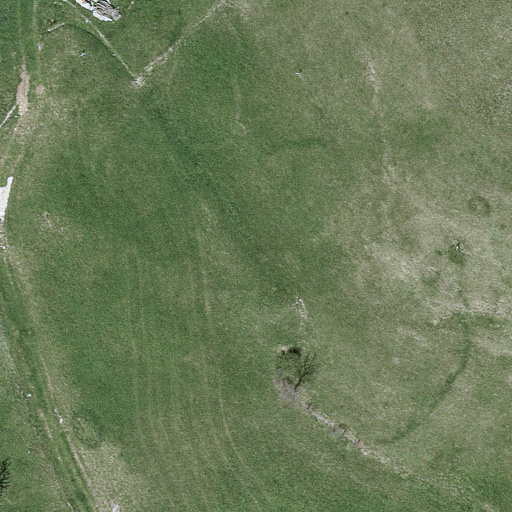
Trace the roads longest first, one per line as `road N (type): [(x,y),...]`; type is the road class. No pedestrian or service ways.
road 1 (track): [(88,511),(0,272)]
road 2 (track): [(0,195),(29,119),(30,0)]
